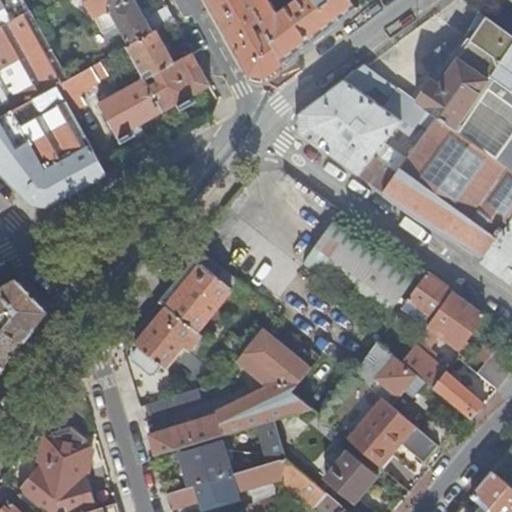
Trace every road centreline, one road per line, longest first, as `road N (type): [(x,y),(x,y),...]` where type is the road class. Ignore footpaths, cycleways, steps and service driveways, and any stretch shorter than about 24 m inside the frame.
road 1 (residential): [(252,118),(271,141),(511,312)]
road 2 (residential): [(86,315),(252,118)]
road 3 (residential): [(148,511),(86,315)]
road 4 (residential): [(252,118),(413,0)]
road 5 (residential): [(0,420),(86,315)]
road 6 (residential): [(190,0),(252,118)]
road 7 (residential): [(427,511),(511,411)]
